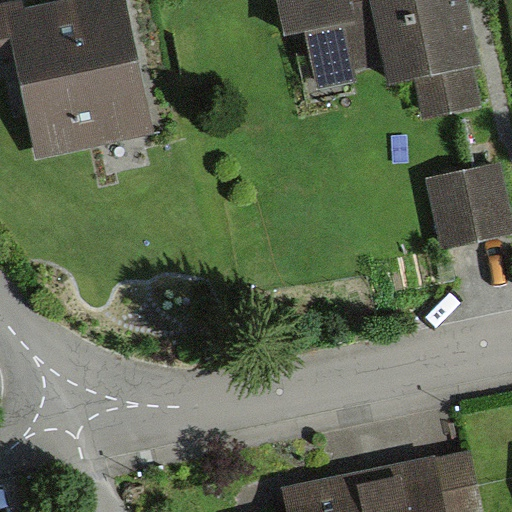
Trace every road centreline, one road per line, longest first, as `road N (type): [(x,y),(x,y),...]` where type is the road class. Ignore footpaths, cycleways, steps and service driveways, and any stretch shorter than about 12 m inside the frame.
road 1 (residential): [(70,434),(511,338)]
road 2 (residential): [(0,331),(70,434)]
